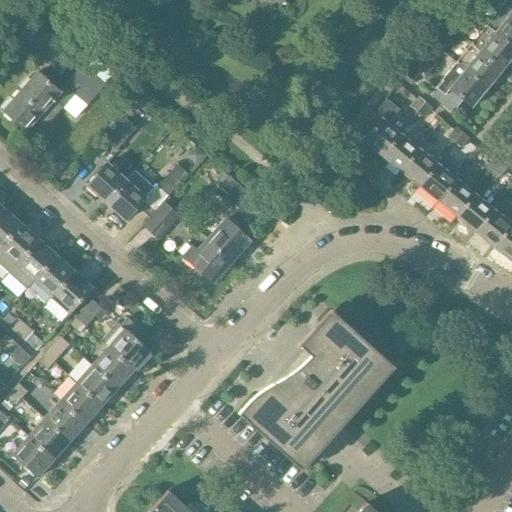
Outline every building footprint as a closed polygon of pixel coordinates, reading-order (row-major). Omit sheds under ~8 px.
[(473,5),(466,0),(460,0),(457,5),(467,13),(473,5)] [(511,0),(504,0),(499,7),(508,14),(511,17),(511,0)] [(467,13),(457,5),(452,11),(462,19),(467,13)] [(511,17),(508,14),(499,7),(484,26),(511,48),(511,17)] [(511,54),(511,48),(484,26),(469,44),(500,69),(511,54)] [(443,43),(435,37),(433,35),(428,42),(438,50),(443,43)] [(438,50),(428,42),(422,49),(433,57),(438,50)] [(500,69),(469,44),(453,63),(485,88),(500,69)] [(485,88),(453,63),(433,88),(442,96),(447,90),(469,107),(485,88)] [(34,139),(73,94),(86,105),(103,86),(81,66),(59,91),(37,72),(3,111),(34,139)] [(416,113),(424,103),(417,98),(409,108),(416,113)] [(398,134),(386,125),(397,111),(385,100),(369,121),(374,125),(361,142),(380,157),(398,134)] [(422,118),(428,111),(430,108),(424,103),(416,113),(422,118)] [(115,150),(134,128),(124,119),(105,141),(115,150)] [(452,143),(461,133),(454,128),(446,138),(452,143)] [(459,149),(466,141),(467,139),(461,133),(452,143),(459,149)] [(399,172),(417,150),(398,134),(380,157),(399,172)] [(194,146),(189,153),(189,160),(195,165),(204,155),(194,146)] [(417,187),(436,164),(417,150),(399,172),(417,187)] [(436,202),(455,180),(462,170),(443,155),(436,164),(417,187),(436,202)] [(490,173),(498,163),(491,158),(483,168),(490,173)] [(497,179),(503,171),(505,169),(498,163),(490,173),(497,179)] [(105,203),(125,181),(105,164),(86,186),(105,203)] [(176,164),(157,186),(168,195),(187,173),(176,164)] [(258,203),(227,175),(212,192),(243,219),(258,203)] [(455,217),(473,194),(455,180),(436,202),(455,217)] [(124,220),(144,198),(125,181),(105,203),(124,220)] [(474,232),(492,210),(473,194),(455,217),(474,232)] [(156,240),(178,216),(162,202),(141,226),(156,240)] [(0,246),(20,224),(2,208),(0,210),(0,246)] [(492,247),(511,225),(492,210),(474,232),(492,247)] [(249,241),(225,219),(206,241),(230,262),(249,241)] [(0,266),(8,274),(39,241),(20,224),(0,246),(0,266)] [(511,225),(492,247),(511,263),(511,262),(511,225)] [(32,282),(56,256),(39,241),(8,274),(26,290),(32,282)] [(230,262),(206,241),(196,252),(191,248),(182,257),(211,283),(230,262)] [(50,298),(74,272),(56,256),(32,282),(50,298)] [(69,315),(92,288),(74,272),(50,298),(69,315)] [(91,301),(76,318),(85,327),(94,317),(99,321),(105,313),(101,309),(91,301)] [(340,426),(393,367),(342,321),(329,309),(297,345),(298,346),(299,346),(310,356),(305,360),(300,365),(295,369),(290,373),(285,377),(275,382),(262,390),(256,394),(251,398),(246,403),(241,408),(237,413),(301,470),(316,453),(324,461),(336,447),(348,433),(340,426)] [(85,327),(76,318),(70,325),(79,334),(85,327)] [(150,352),(134,338),(140,331),(126,318),(120,325),(117,323),(101,341),(107,346),(133,370),(150,352)] [(17,335),(25,326),(19,320),(11,330),(17,335)] [(23,341),(32,332),(25,326),(17,335),(23,341)] [(0,348),(3,351),(12,341),(5,336),(0,341),(0,348)] [(49,347),(43,354),(53,362),(59,356),(69,345),(59,336),(49,347)] [(153,348),(144,340),(141,344),(150,352),(153,348)] [(9,357),(18,347),(12,341),(3,351),(9,357)] [(133,370),(107,346),(91,364),(117,388),(133,370)] [(53,362),(43,354),(37,361),(47,369),(53,362)] [(117,388),(91,364),(75,382),(101,406),(117,388)] [(101,406),(75,382),(59,400),(85,424),(101,406)] [(26,392),(17,384),(11,390),(21,398),(26,392)] [(21,398),(11,390),(5,397),(15,405),(21,398)] [(85,424),(59,400),(43,418),(69,441),(85,424)] [(69,441),(43,418),(26,436),(53,460),(69,441)] [(26,436),(10,454),(37,478),(53,460),(26,436)] [(23,477),(17,483),(23,488),(28,482),(23,477)] [(190,511),(168,491),(148,511),(190,511)] [(376,511),(366,503),(357,511),(376,511)]
